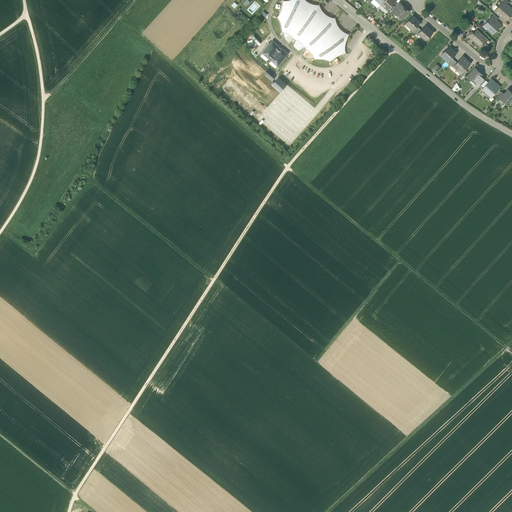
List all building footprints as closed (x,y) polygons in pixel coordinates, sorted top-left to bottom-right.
[(311,5),(309,4),(307,3),(306,2),(304,1),(303,0),(293,0),(294,0),(291,1),(290,1),(288,2),(286,2),(283,2),(283,5),(282,8),(282,10),(281,12),(280,14),(277,18),(278,20),(279,21),(280,23),(280,24),(280,25),(281,28),(282,32),(284,32),(294,38),(296,40),(305,47),(307,49),(314,58),(315,60),(323,60),(326,61),(327,61),(329,62),(333,58),(336,57),(338,56),(340,55),(340,54),(345,54),(344,51),(344,47),(344,43),(345,39),(346,37),(347,35),(343,33),(339,30),(336,26),(335,21),(332,19),(328,17),(324,15),(321,12),(319,8),(316,6),(314,6),(311,5)] [(384,0),(381,4),(388,10),(392,5),(396,1),(394,0),(384,0)] [(511,12),(511,9),(506,4),(503,2),(495,11),(501,17),(501,16),(505,20),(508,17),(509,16),(510,14),(511,12)] [(395,7),(392,11),(401,20),(409,12),(399,3),(395,7)] [(419,22),(413,16),(407,23),(410,26),(409,27),(413,30),(417,27),(420,23),(419,22)] [(492,18),(485,26),(485,25),(484,26),(487,28),(486,29),(487,30),(492,33),(496,29),(497,29),(498,28),(498,26),(500,24),(496,20),(492,17),(492,18)] [(469,23),(464,28),(467,31),(472,26),(469,23)] [(426,26),(423,29),(421,31),(418,34),(419,35),(423,38),(424,36),(427,39),(432,32),(426,26)] [(487,39),(477,29),(474,33),(471,31),(467,35),(468,36),(471,39),(472,39),(472,38),(478,43),(477,44),(480,47),(482,46),(483,45),(483,43),(487,39)] [(294,38),(284,32),(283,34),(284,36),(285,39),(286,42),(288,44),(293,39),(294,38)] [(255,36),(252,39),(259,46),(262,44),(255,36)] [(296,40),(295,41),(293,46),(294,48),(296,49),(297,50),(299,51),(304,48),(305,47),(296,40)] [(262,54),(269,60),(279,47),(272,42),(262,54)] [(451,50),(448,47),(442,54),(449,61),(452,58),(456,53),(452,49),(451,50)] [(288,54),(281,49),(271,61),(278,67),(288,54)] [(314,58),(307,49),(306,50),(302,55),(304,57),(306,58),(307,58),(308,58),(310,59),(311,59),(313,59),(314,58)] [(457,63),(453,66),(454,67),(457,70),(466,60),(462,57),(457,63)] [(466,60),(457,70),(461,73),(465,69),(470,64),(466,60)] [(436,74),(442,68),(438,64),(432,70),(436,74)] [(482,74),(475,68),(467,76),(471,79),(472,78),(473,78),(476,81),(480,76),(482,74)] [(272,82),(276,79),(268,71),(265,75),(272,82)] [(485,80),(480,76),(476,81),(481,85),(485,80)] [(286,85),(279,78),(273,85),(280,92),(286,85)] [(500,87),(491,79),(482,89),(491,97),(500,87)] [(504,94),(501,98),(500,99),(507,106),(511,100),(511,92),(508,89),(504,94)]
